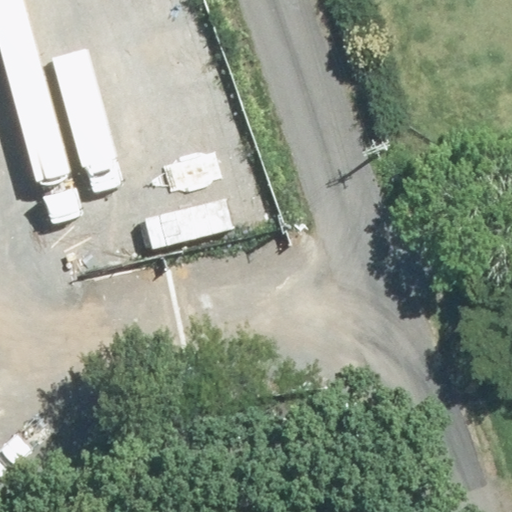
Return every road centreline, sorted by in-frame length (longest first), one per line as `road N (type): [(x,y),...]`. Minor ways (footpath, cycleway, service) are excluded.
road 1 (unclassified): [(476,511),(293,0)]
road 2 (unknown): [(0,355),(382,249),(511,201)]
